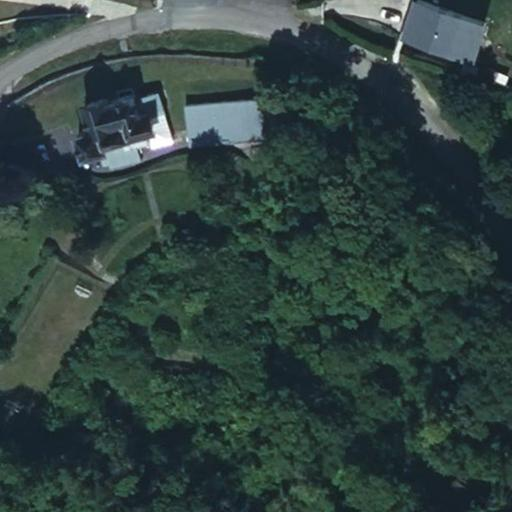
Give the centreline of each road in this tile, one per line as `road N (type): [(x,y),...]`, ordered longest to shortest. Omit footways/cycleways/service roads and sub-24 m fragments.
road 1 (tertiary): [(511,257),(417,99),(312,38),(231,21)]
road 2 (tertiary): [(231,21),(107,30),(10,69),(0,81)]
